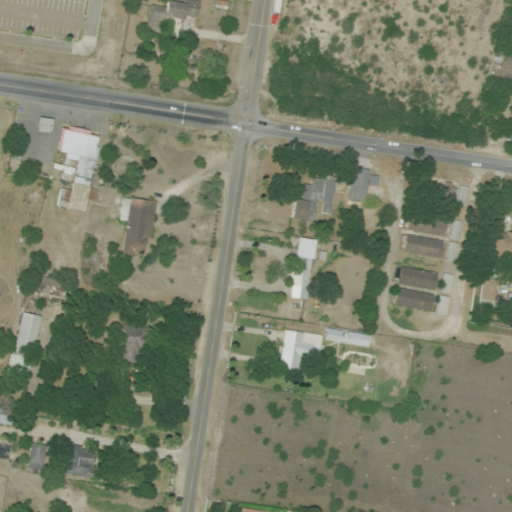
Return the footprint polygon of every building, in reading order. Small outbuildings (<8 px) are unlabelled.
[(149,7),(147,32),(162,32),(163,18),(198,20),(199,2),(166,0),(166,8),(149,7)] [(57,208),(83,212),(86,200),(89,200),(99,134),(62,128),(57,155),(76,158),(71,192),(60,190),(57,208)] [(370,170),(350,169),(348,203),(365,204),(366,187),(378,188),(379,176),(369,175),(370,170)] [(289,219),(313,223),(315,210),(329,213),(335,179),(316,176),(314,186),(302,184),(299,200),(293,199),(289,219)] [(454,188),(423,179),(418,197),(449,205),(454,188)] [(126,223),(121,254),(146,258),(156,203),(123,197),(118,222),(126,223)] [(443,238),(446,223),(410,215),(407,230),(443,238)] [(461,223),(452,223),(452,239),(460,239),(461,223)] [(511,262),(511,234),(491,235),(491,262),(511,262)] [(442,242),(405,235),(402,251),(439,259),(442,242)] [(457,262),(459,244),(449,243),(446,260),(457,262)] [(325,252),(296,249),(290,296),(307,298),(311,260),(324,262),(325,252)] [(436,273),(399,267),(396,285),(434,290),(436,273)] [(449,293),(451,277),(443,276),(441,292),(449,293)] [(479,316),(493,316),(493,279),(479,279),(479,316)] [(432,296),(395,289),(392,305),(429,312),(432,296)] [(448,298),(439,297),(436,314),(445,316),(448,298)] [(12,351),(31,357),(41,319),(22,314),(12,351)] [(144,331),(123,326),(116,358),(138,363),(144,331)] [(278,371),(298,374),(300,356),(318,358),(321,335),(283,330),(278,371)] [(345,344),(369,347),(370,336),(346,334),(345,344)] [(29,376),(29,357),(7,356),(7,376),(29,376)] [(0,424),(10,426),(12,410),(0,408),(0,424)] [(46,445),(30,443),(26,469),(42,471),(46,445)] [(64,474),(91,479),(96,450),(69,445),(64,474)]
